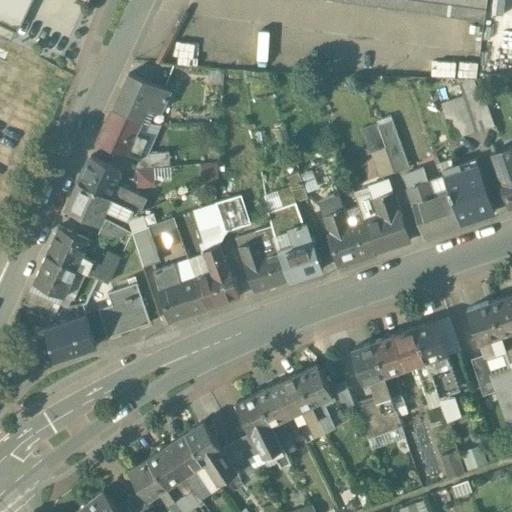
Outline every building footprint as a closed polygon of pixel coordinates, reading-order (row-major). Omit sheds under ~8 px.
[(0,0),(0,22),(15,30),(28,0),(0,0)] [(223,70),(209,70),(208,81),(223,82),(223,70)] [(155,86),(128,75),(113,109),(140,119),(146,106),(155,86)] [(168,91),(155,86),(146,106),(159,111),(168,91)] [(485,100),(467,106),(475,130),(493,124),(485,100)] [(467,106),(445,113),(453,137),(475,130),(467,106)] [(140,119),(113,109),(98,141),(125,152),(134,132),(140,119)] [(392,119),(378,124),(385,145),(385,147),(400,142),(392,119)] [(147,138),(134,132),(125,152),(139,158),(147,138)] [(409,167),(400,142),(385,147),(394,172),(409,167)] [(511,143),(491,151),(499,174),(511,169),(511,143)] [(385,145),(370,151),(379,177),(394,172),(385,147),(385,145)] [(167,151),(147,152),(148,167),(168,165),(167,151)] [(120,171),(90,157),(78,183),(108,197),(114,184),(120,171)] [(493,210),(476,158),(454,165),(456,171),(443,176),(449,191),(459,222),(493,210)] [(151,167),(136,169),(137,185),(153,184),(151,167)] [(423,167),(406,173),(406,180),(414,203),(434,197),(423,167)] [(308,189),(326,183),(321,168),(303,173),(308,189)] [(511,169),(499,174),(497,174),(508,206),(511,204),(511,169)] [(391,185),(386,180),(369,185),(378,215),(399,208),(391,185)] [(108,197),(78,183),(66,209),(96,223),(105,204),(108,197)] [(145,198),(114,184),(108,197),(132,207),(139,211),(145,198)] [(434,197),(414,203),(425,233),(459,222),(449,191),(434,197)] [(132,207),(108,197),(105,204),(115,209),(113,212),(127,219),(132,207)] [(215,204),(199,209),(209,238),(225,232),(224,230),(217,209),(215,204)] [(239,226),(232,204),(217,209),(224,230),(239,226)] [(344,207),(323,214),(329,231),(350,225),(344,207)] [(378,215),(362,220),(373,251),(410,238),(399,208),(378,215)] [(130,231),(104,219),(97,234),(108,239),(130,231)] [(350,225),(329,231),(340,262),(373,251),(362,220),(350,225)] [(307,222),(287,228),(291,241),(284,243),(285,246),(277,249),(288,279),(322,268),(307,222)] [(88,240),(58,226),(46,253),(75,267),(79,258),(88,240)] [(146,226),(131,231),(142,266),(157,261),(146,226)] [(254,230),(235,236),(243,260),(263,254),(254,230)] [(217,244),(201,249),(209,271),(224,266),(217,244)] [(263,254),(243,260),(253,291),(288,279),(277,249),(263,254)] [(105,251),(100,263),(90,259),(89,262),(79,258),(75,267),(96,276),(106,280),(118,257),(105,251)] [(75,267),(46,253),(33,281),(63,294),(66,288),(75,267)] [(172,264),(152,270),(158,288),(178,281),(172,264)] [(209,271),(193,277),(203,308),(237,296),(227,266),(224,266),(209,271)] [(96,276),(75,267),(66,288),(87,298),(96,276)] [(178,281),(158,288),(169,319),(203,308),(193,277),(178,281)] [(136,281),(106,291),(110,303),(98,307),(108,335),(149,320),(136,281)] [(51,301),(28,291),(23,303),(46,313),(51,301)] [(511,303),(508,294),(488,301),(499,334),(511,329),(511,303)] [(488,301),(465,309),(476,341),(488,337),(499,334),(488,301)] [(108,335),(98,307),(85,311),(85,312),(94,339),(108,335)] [(85,312),(44,326),(55,358),(96,344),(94,339),(85,312)] [(437,319),(415,327),(426,360),(448,353),(437,319)] [(415,327),(394,334),(406,367),(418,363),(426,360),(415,327)] [(511,329),(499,334),(504,348),(511,368),(511,370),(511,329)] [(394,334),(373,341),(385,375),(394,371),(406,367),(394,334)] [(504,348),(499,334),(488,337),(493,352),(504,348)] [(373,341),(352,348),(364,382),(370,380),(385,375),(373,341)] [(448,353),(426,360),(440,395),(440,397),(450,395),(447,387),(455,384),(451,370),(453,365),(448,353)] [(426,360),(418,363),(423,377),(431,374),(426,360)] [(329,386),(317,361),(296,371),(312,403),(332,393),(329,386)] [(511,370),(511,368),(491,375),(507,422),(511,419),(511,370)] [(296,371),(277,381),(293,413),(300,409),(312,403),(296,371)] [(401,391),(394,371),(385,375),(392,394),(401,391)] [(385,375),(370,380),(376,398),(377,399),(392,394),(385,375)] [(344,380),(329,386),(332,393),(335,398),(338,397),(344,409),(354,405),(344,380)] [(277,381),(257,391),(273,423),(281,419),(293,413),(277,381)] [(257,391),(237,402),(253,433),(264,428),(273,423),(257,391)] [(336,425),(325,403),(335,398),(332,393),(312,403),(326,431),(336,425)] [(392,394),(377,399),(376,398),(355,406),(368,437),(402,425),(394,401),(392,394)] [(450,395),(440,397),(448,420),(461,416),(454,395),(450,395)] [(408,412),(403,398),(394,401),(399,415),(408,412)] [(326,431),(312,403),(300,409),(314,437),(326,431)] [(223,448),(204,419),(185,432),(205,462),(224,450),(223,448)] [(293,440),(289,433),(287,433),(281,419),(273,423),(279,437),(282,441),(283,445),(293,440)] [(279,437),(273,423),(264,428),(271,441),(279,437)] [(205,462),(185,432),(167,444),(186,474),(197,467),(205,462)] [(247,458),(236,439),(223,448),(235,465),(247,458)] [(293,440),(283,445),(287,452),(297,448),(293,440)] [(283,445),(282,441),(270,447),(278,462),(289,457),(287,452),(283,445)] [(464,449),(471,468),(489,461),(482,442),(464,449)] [(186,474),(167,444),(148,456),(168,486),(176,481),(186,474)] [(224,450),(205,462),(213,475),(218,483),(228,477),(225,473),(235,466),(235,465),(223,448),(224,450)] [(448,475),(465,472),(460,450),(444,453),(448,475)] [(168,486),(148,456),(130,468),(151,498),(161,491),(168,486)] [(213,475),(205,462),(197,467),(206,479),(213,475)] [(184,494),(176,481),(168,486),(176,499),(184,494)] [(176,499),(168,486),(161,491),(169,504),(176,499)] [(122,511),(103,488),(86,502),(93,511),(122,511)] [(184,511),(176,499),(169,504),(175,511),(184,511)] [(402,505),(403,511),(430,511),(427,499),(402,505)] [(318,511),(314,500),(285,511),(318,511)] [(93,511),(86,502),(73,511),(93,511)]
